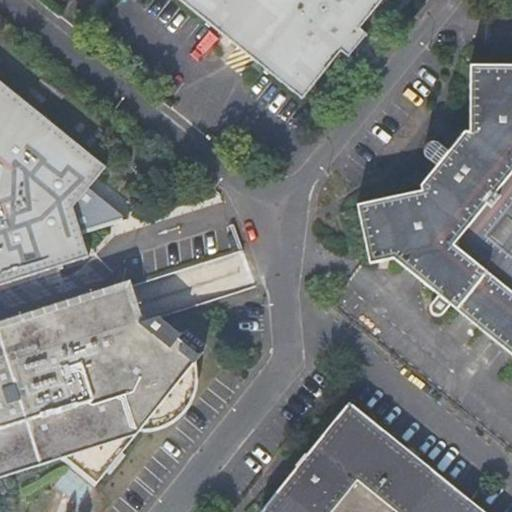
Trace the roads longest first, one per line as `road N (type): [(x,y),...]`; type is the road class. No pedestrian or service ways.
road 1 (unclassified): [(266,212),(289,309),(283,372),(169,511)]
road 2 (unclassified): [(266,212),(4,0)]
road 3 (unclassified): [(447,0),(266,212)]
road 4 (unknown): [(175,138),(210,88),(287,142)]
